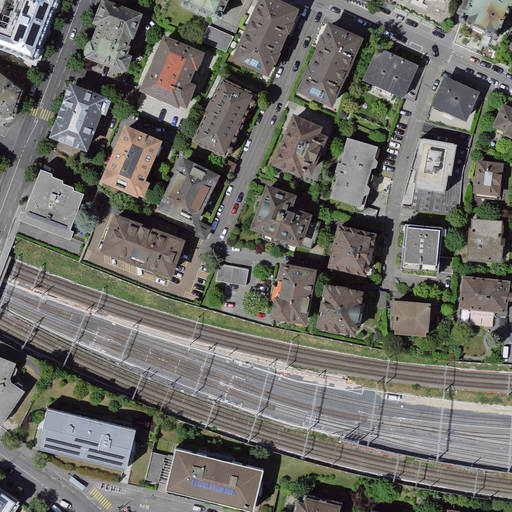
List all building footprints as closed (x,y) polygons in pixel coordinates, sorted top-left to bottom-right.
[(0,47),(35,62),(59,0),(23,0),(10,35),(0,31),(0,47)] [(231,0),(187,0),(182,10),(208,21),(209,19),(214,21),(217,28),(226,24),(224,19),(231,0)] [(296,12),(269,0),(263,0),(236,61),(268,75),(296,12)] [(510,7),(494,0),(472,0),(462,23),(496,39),(510,7)] [(141,18),(105,4),(96,28),(101,30),(94,49),(92,49),(90,52),(88,55),(87,58),(88,60),(90,61),(89,63),(120,75),(121,73),(125,74),(130,61),(126,59),(141,18)] [(209,27),(203,42),(212,46),(217,30),(209,27)] [(360,44),(326,28),(297,92),(331,107),(360,44)] [(220,45),(224,35),(217,33),(214,43),(220,45)] [(202,56),(166,41),(144,92),(179,107),(180,104),(186,107),(194,90),(187,87),(194,70),(196,71),(202,56)] [(416,68),(376,50),(361,81),(414,104),(425,71),(416,68)] [(24,86),(0,68),(0,110),(5,115),(14,112),(24,86)] [(477,96),(443,81),(431,109),(464,124),(477,96)] [(255,97),(224,82),(195,144),(226,158),(255,97)] [(104,100),(73,89),(55,137),(86,149),(100,111),(105,113),(108,104),(103,102),(104,100)] [(511,140),(511,111),(503,107),(494,129),(505,134),(504,137),(511,140)] [(321,129),(295,119),(275,168),(298,178),(301,172),(310,175),(325,139),(318,136),(321,129)] [(156,151),(130,139),(108,191),(141,206),(142,203),(147,205),(151,196),(147,194),(164,154),(156,151)] [(379,149),(347,139),(343,153),(344,153),(340,166),(337,165),(335,175),(338,176),(334,188),(333,188),(329,201),(360,210),(363,200),(369,198),(370,191),(367,188),(368,184),(373,182),(375,177),(372,174),(372,172),(377,170),(379,164),(376,160),(379,149)] [(457,147),(419,141),(414,173),(416,173),(413,192),(444,198),(447,178),(451,179),(457,147)] [(469,151),(457,147),(451,179),(447,178),(444,198),(413,192),(411,212),(459,218),(463,176),(469,151)] [(217,177),(184,162),(163,207),(196,223),(217,177)] [(503,165),(478,162),(474,193),(499,196),(503,165)] [(55,172),(44,168),(28,211),(24,209),(21,218),(74,239),(77,230),(74,229),(88,192),(78,188),(77,185),(67,182),(66,178),(56,175),(55,172)] [(293,199),(268,190),(252,233),(310,254),(322,222),(289,210),(293,199)] [(117,218),(105,251),(147,267),(145,273),(169,281),(171,275),(183,242),(117,218)] [(502,225),(471,223),(470,233),(468,232),(465,266),(502,268),(503,250),(501,250),(502,225)] [(444,229),(406,225),(401,271),(439,275),(453,277),(454,260),(441,259),(444,229)] [(374,237),(339,229),(330,269),(365,276),(368,261),(373,262),(376,249),(372,248),(374,237)] [(247,284),(250,268),(217,262),(214,278),(247,284)] [(313,273),(283,267),(272,320),(303,326),(313,273)] [(509,283),(465,279),(462,308),(506,313),(507,301),(511,301),(511,294),(508,294),(509,283)] [(361,295),(324,287),(315,331),(353,338),(361,295)] [(387,294),(379,293),(378,310),(387,310),(387,294)] [(430,306),(396,303),(394,329),(396,330),(396,334),(425,336),(426,332),(428,332),(430,306)] [(9,376),(14,361),(0,354),(0,422),(23,388),(10,380),(9,376)] [(38,441),(125,463),(128,450),(134,427),(47,406),(42,427),(38,441)] [(263,467),(174,445),(170,463),(165,485),(168,486),(168,484),(251,504),(250,505),(253,506),(257,489),(263,467)] [(161,465),(164,454),(151,451),(145,475),(158,478),(161,465)] [(15,511),(24,500),(0,483),(0,511),(15,511)] [(291,511),(336,511),(339,501),(303,493),(302,498),(295,497),(291,511)]
